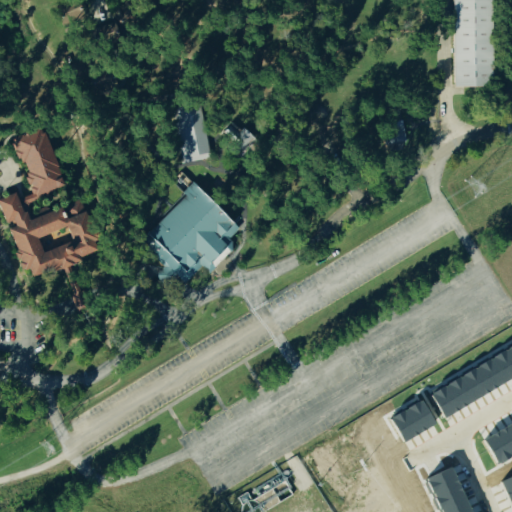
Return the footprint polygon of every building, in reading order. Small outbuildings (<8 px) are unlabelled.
[(451,0),(453,85),(492,84),(490,0),(451,0)] [(59,8),(65,24),(85,16),(82,8),(79,1),(76,3),(75,1),(70,3),(71,6),(64,9),(62,7),(59,8)] [(114,22),(119,40),(97,48),(91,29),(114,22)] [(87,73),(94,94),(118,88),(113,72),(108,74),(106,67),(98,70),(87,73)] [(170,106),(182,163),(210,157),(198,100),(184,103),(170,106)] [(219,136),(232,123),(240,131),(243,128),(257,140),(239,159),(227,148),(230,145),(219,136)] [(384,145),(406,141),(403,125),(381,130),(384,145)] [(35,201),(56,192),(54,189),(63,185),(58,175),(60,174),(57,167),(58,166),(44,132),(42,133),(39,127),(12,138),(21,161),(24,160),(29,172),(26,173),(27,176),(25,177),(35,201)] [(140,242),(184,283),(201,266),(208,273),(235,245),(228,238),(238,228),(236,226),(192,182),(182,192),(185,196),(140,242)] [(22,270),(28,267),(31,276),(52,268),(54,271),(79,261),(77,257),(96,250),(92,241),(98,239),(81,198),(29,220),(25,212),(23,213),(14,193),(0,199),(0,209),(6,223),(13,220),(15,226),(8,229),(17,251),(14,253),(22,270)] [(481,440),(511,422),(511,454),(495,464),(481,440)]
